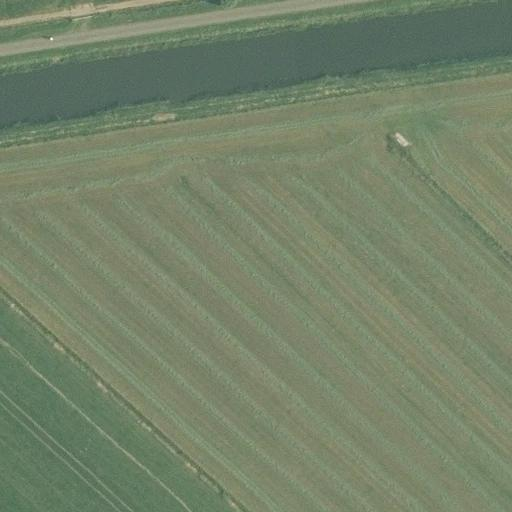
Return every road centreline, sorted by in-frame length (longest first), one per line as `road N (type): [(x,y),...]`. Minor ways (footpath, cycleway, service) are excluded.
road 1 (track): [(0,141),(511,66)]
road 2 (unclassified): [(0,50),(331,0)]
